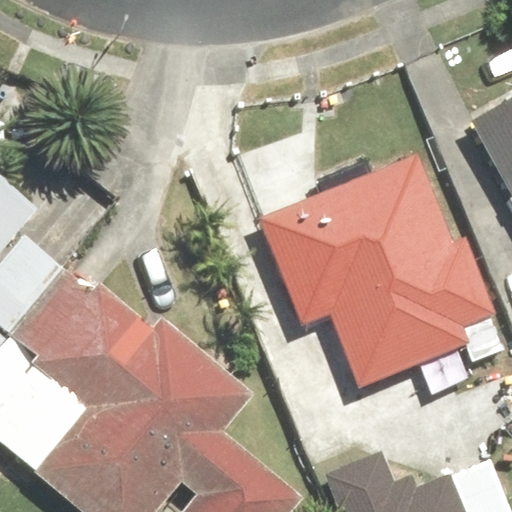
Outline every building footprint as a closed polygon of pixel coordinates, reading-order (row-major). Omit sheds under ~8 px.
[(511,97),(462,125),(511,214),(511,97)] [(414,160),(254,224),(299,335),(327,324),(354,393),(463,350),(455,330),(488,317),(458,243),(449,247),(414,160)] [(0,260),(35,218),(0,189),(0,260)] [(81,418),(30,481),(67,511),(160,511),(178,490),(194,503),(186,511),(295,511),(300,507),(220,441),(252,402),(159,326),(146,340),(62,271),(6,338),(33,361),(25,372),(81,418)] [(380,459),(319,484),(331,511),(461,511),(446,474),(395,495),(380,459)]
